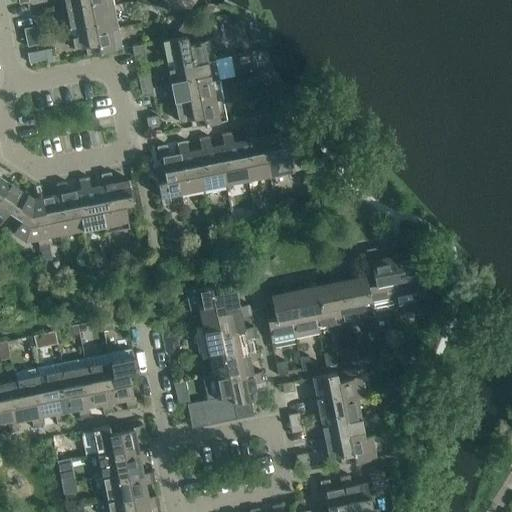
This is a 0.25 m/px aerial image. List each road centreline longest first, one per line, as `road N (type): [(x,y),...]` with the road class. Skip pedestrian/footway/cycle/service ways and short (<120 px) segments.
road 1 (residential): [(15,88),(4,104),(13,153),(26,162),(44,168),(127,153),(133,142),(120,84),(112,71),(95,69)]
road 2 (residential): [(165,444),(276,422),(287,479),(288,486),(176,508)]
